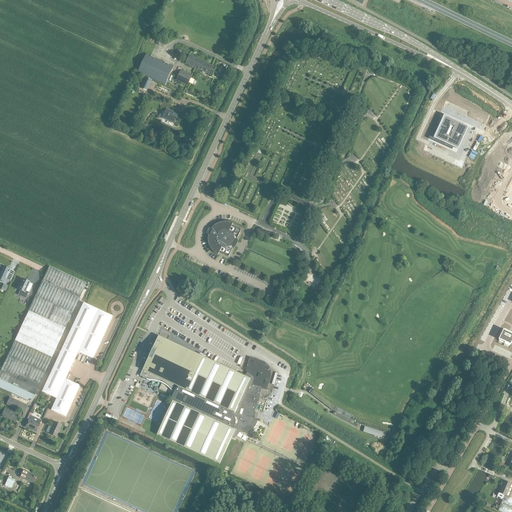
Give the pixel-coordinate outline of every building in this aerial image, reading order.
[(165,85),(173,68),(173,67),(146,54),(138,73),(165,85)] [(186,64),(196,68),(200,70),(201,69),(206,71),(205,73),(209,74),(213,66),(189,55),(186,64)] [(188,85),(192,76),(180,70),(176,80),(188,85)] [(179,112),(173,109),(172,112),(166,109),(162,118),(174,124),(179,112)] [(440,114),(430,136),(451,146),(450,149),(452,149),(453,147),(458,149),(469,127),(464,124),(463,124),(458,122),(458,121),(452,119),(451,118),(450,118),(440,114)] [(212,227),(211,229),(212,230),(212,231),(211,232),(211,233),(210,234),(210,235),(208,234),(208,236),(208,238),(208,240),(208,242),(208,244),(209,245),(210,247),(211,249),(212,250),(213,252),(215,253),(216,254),(218,255),(219,252),(228,257),(233,247),(234,249),(234,248),(235,247),(236,246),(237,244),(237,243),(238,241),(238,240),(238,239),(237,239),(241,230),(232,225),(233,223),(231,222),(229,222),(227,221),(226,221),(224,221),(222,222),(220,222),(218,223),(216,224),(215,225),(213,226),(212,227)] [(273,234),(270,232),(264,229),(263,230),(263,229),(262,229),(261,228),(260,228),(259,229),(258,229),(257,229),(256,230),(256,231),(256,232),(258,233),(270,239),(272,235),(273,234)] [(0,280),(1,281),(2,281),(2,282),(4,278),(7,271),(9,268),(8,268),(1,265),(0,266),(0,280)] [(0,387),(31,402),(86,283),(49,266),(0,371),(0,387)] [(7,271),(4,278),(11,281),(13,276),(11,275),(12,273),(7,271)] [(19,285),(17,289),(24,292),(22,297),(25,299),(28,292),(25,291),(29,282),(22,279),(20,282),(19,282),(18,285),(19,285)] [(79,388),(78,385),(65,379),(77,352),(92,359),(112,316),(82,302),(41,392),(56,398),(50,410),(65,417),(79,388)] [(505,330),(500,339),(506,341),(510,332),(505,330)] [(245,376),(237,373),(159,336),(152,351),(149,350),(147,354),(150,355),(140,376),(150,380),(152,380),(154,380),(157,381),(159,381),(161,382),(163,383),(165,384),(167,386),(169,387),(170,389),(172,391),(175,392),(170,401),(172,402),(157,435),(219,464),(232,438),(234,439),(240,432),(243,432),(247,432),(250,431),(253,429),(255,426),(256,423),(257,421),(252,419),(259,398),(253,396),(254,395),(251,394),(254,386),(252,385),(253,382),(252,382),(252,381),(252,380),(252,379),(251,377),(250,377),(249,376),(249,375),(250,374),(248,373),(245,376)] [(246,371),(248,373),(250,374),(249,375),(249,376),(250,377),(251,377),(252,379),(252,380),(252,381),(252,382),(253,382),(252,385),(254,386),(251,394),(254,395),(253,396),(259,398),(262,388),(267,390),(270,379),(271,375),(270,372),(269,368),(268,369),(264,364),(264,363),(261,362),(250,358),(246,371)] [(357,426),(358,424),(388,434),(390,429),(362,421),(335,406),(312,389),(309,392),(334,412),(333,414),(357,426)] [(6,404),(23,412),(27,405),(9,397),(6,404)] [(1,416),(14,422),(17,415),(4,409),(1,416)] [(35,432),(39,425),(41,421),(33,418),(32,421),(28,420),(25,427),(35,432)] [(49,434),(56,437),(61,425),(54,422),(49,434)] [(364,426),(363,432),(382,438),(383,432),(364,426)] [(19,477),(32,483),(35,476),(22,470),(19,477)] [(504,481),(497,497),(499,498),(499,499),(500,499),(502,499),(504,495),(506,496),(511,484),(504,481)] [(511,511),(511,499),(504,496),(498,510),(503,511),(511,511)]
